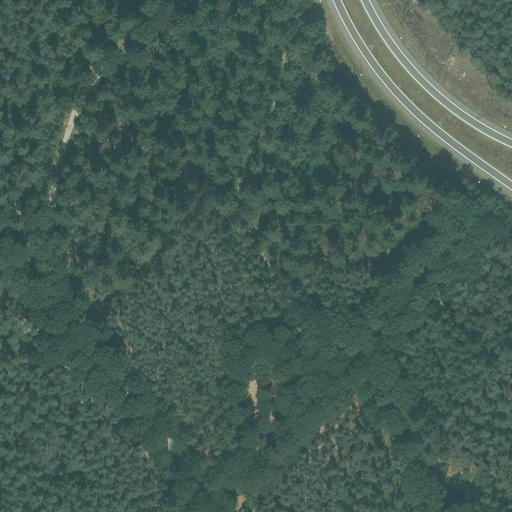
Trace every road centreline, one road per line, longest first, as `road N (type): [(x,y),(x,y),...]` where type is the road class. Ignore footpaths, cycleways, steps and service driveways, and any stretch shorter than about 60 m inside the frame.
road 1 (track): [(209,0),(161,24),(86,87),(50,204),(45,272),(48,305),(208,508)]
road 2 (motorway): [(337,0),(391,87),(511,185)]
road 3 (motorway): [(511,143),(427,87),(364,0)]
